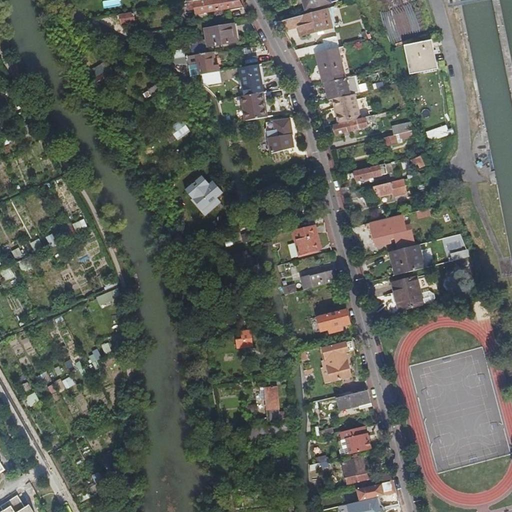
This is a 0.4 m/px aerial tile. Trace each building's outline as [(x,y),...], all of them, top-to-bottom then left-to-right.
[(108,0),(103,1),(104,9),(121,5),(119,0),(108,0)] [(197,16),(244,8),(239,0),(222,0),(190,5),(191,10),(195,9),(197,16)] [(329,0),(302,0),(306,11),(331,4),(329,0)] [(279,23),(283,31),(298,28),(300,37),(332,29),(328,11),(301,17),(279,23)] [(135,24),(134,15),(120,17),(122,26),(135,24)] [(234,26),(207,31),(209,48),(237,43),(234,26)] [(195,57),(207,55),(205,44),(196,46),(197,50),(194,51),(195,57)] [(406,49),(411,77),(434,72),(431,54),(434,54),(432,44),(406,49)] [(294,52),(298,59),(312,56),(310,48),(294,52)] [(324,86),(324,85),(351,79),(343,48),(316,55),(324,86)] [(214,67),(212,54),(207,55),(195,57),(186,59),(188,65),(188,66),(197,65),(199,76),(200,76),(201,76),(217,74),(216,67),(214,67)] [(268,65),(273,64),(269,57),(256,59),(257,67),(268,65)] [(88,72),(95,83),(111,73),(104,62),(88,72)] [(259,79),(257,67),(217,74),(201,76),(201,78),(207,82),(212,86),(220,84),(219,77),(223,77),(223,79),(237,77),(241,98),(242,97),(262,94),(263,94),(261,84),(264,84),(263,79),(259,79)] [(206,86),(212,86),(207,82),(201,78),(202,84),(206,86)] [(328,102),(332,101),(355,96),(360,94),(356,78),(351,79),(324,85),(328,102)] [(144,100),(156,93),(152,88),(142,95),(144,100)] [(267,119),(262,94),(242,97),(246,122),(267,119)] [(332,101),(338,125),(361,120),(355,96),(332,101)] [(189,131),(181,119),(168,128),(176,139),(189,131)] [(361,120),(338,125),(339,126),(333,128),(335,136),(368,128),(366,119),(361,120)] [(272,154),(294,149),(292,136),(293,136),(290,121),(274,123),(275,131),(268,132),(272,154)] [(275,131),(274,123),(267,124),(268,132),(275,131)] [(391,129),(393,138),(394,137),(414,132),(410,124),(391,129)] [(453,125),(428,130),(430,140),(455,136),(453,125)] [(396,146),(394,138),(378,142),(381,150),(396,146)] [(420,169),(429,165),(424,156),(416,159),(418,164),(420,169)] [(353,187),(355,193),(374,189),(389,185),(388,180),(397,177),(394,163),(384,165),(387,176),(356,183),(355,182),(348,184),(349,188),(353,187)] [(346,175),(348,184),(355,182),(356,183),(387,176),(384,165),(353,173),(353,174),(346,175)] [(426,183),(425,177),(410,181),(411,183),(413,182),(414,186),(426,183)] [(406,195),(403,181),(389,185),(374,189),(377,199),(393,195),(394,199),(406,195)] [(224,193),(214,182),(205,189),(201,193),(192,201),(202,213),(210,206),(224,193)] [(341,190),(343,196),(355,193),(353,187),(349,188),(341,190)] [(343,196),(344,203),(356,200),(355,193),(343,196)] [(212,209),(210,206),(202,213),(205,216),(212,209)] [(417,212),(418,219),(432,216),(431,209),(417,212)] [(401,217),(370,224),(375,247),(395,243),(397,252),(414,247),(409,227),(404,228),(401,217)] [(85,219),(73,224),(77,232),(89,227),(85,219)] [(320,251),(314,228),(295,233),(301,256),(320,251)] [(54,234),(47,236),(50,247),(57,245),(54,234)] [(464,235),(444,237),(447,261),(467,259),(464,235)] [(397,252),(390,253),(394,270),(398,269),(400,276),(420,271),(417,256),(420,255),(418,246),(414,247),(397,252)] [(20,248),(12,251),(15,258),(23,255),(20,248)] [(317,287),(335,283),(332,272),(301,280),(304,291),(317,287)] [(399,311),(423,305),(420,295),(416,278),(392,284),(399,311)] [(327,315),(339,312),(334,292),(338,291),(335,283),(317,287),(320,296),(315,297),(317,304),(329,302),(330,308),(326,309),(327,315)] [(286,295),(298,292),(296,284),(283,287),(286,295)] [(101,307),(122,298),(118,289),(97,297),(101,307)] [(420,295),(423,305),(432,303),(434,299),(433,296),(430,293),(420,295)] [(341,327),(350,324),(347,310),(339,312),(327,315),(321,317),(317,318),(321,332),(328,330),(330,334),(342,331),(341,327)] [(259,349),(258,341),(256,341),(256,335),(257,335),(257,332),(249,333),(250,342),(244,343),(245,350),(259,349)] [(353,351),(351,342),(322,350),(331,383),(352,377),(344,353),(353,351)] [(93,364),(103,360),(100,350),(89,354),(93,364)] [(83,376),(88,374),(81,361),(76,364),(83,376)] [(37,377),(41,385),(51,379),(47,372),(37,377)] [(56,382),(60,392),(76,386),(72,376),(56,382)] [(288,419),(289,419),(288,413),(280,414),(276,388),(260,390),(262,402),(268,401),(270,412),(267,412),(268,422),(280,420),(288,419)] [(339,411),(371,402),(368,390),(336,399),(339,411)] [(29,406),(40,404),(37,393),(26,396),(29,406)] [(289,423),(288,419),(280,420),(280,425),(261,427),(261,428),(249,430),(252,450),(262,448),(262,445),(282,442),(281,439),(290,438),(288,424),(289,423)] [(323,436),(335,432),(333,427),(321,432),(323,436)] [(350,456),(372,451),(368,434),(366,435),(365,428),(341,434),(342,442),(346,441),(350,456)] [(349,492),(392,481),(390,474),(367,480),(362,460),(342,465),(349,492)] [(316,466),(316,472),(329,468),(327,463),(316,466)] [(364,502),(385,496),(384,493),(392,491),(390,483),(361,491),(364,502)] [(30,511),(27,506),(22,509),(14,497),(4,503),(7,508),(0,511),(30,511)]
